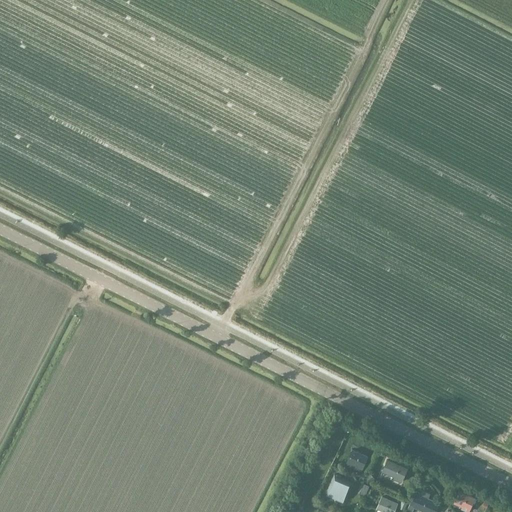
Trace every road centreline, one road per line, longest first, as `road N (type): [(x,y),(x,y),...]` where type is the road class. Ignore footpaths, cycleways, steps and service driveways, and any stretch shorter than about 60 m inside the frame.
road 1 (tertiary): [(511,484),(0,229)]
road 2 (track): [(387,0),(216,337)]
